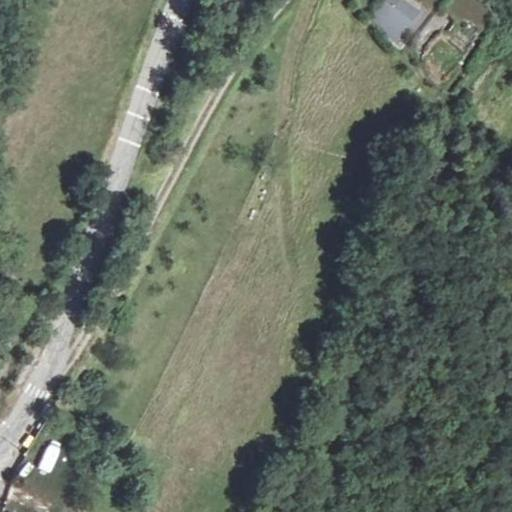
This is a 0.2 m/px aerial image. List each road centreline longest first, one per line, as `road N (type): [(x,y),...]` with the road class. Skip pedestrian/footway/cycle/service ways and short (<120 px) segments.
road 1 (tertiary): [(0,443),(44,385),(183,0)]
road 2 (track): [(44,385),(110,296),(213,95),(284,0)]
